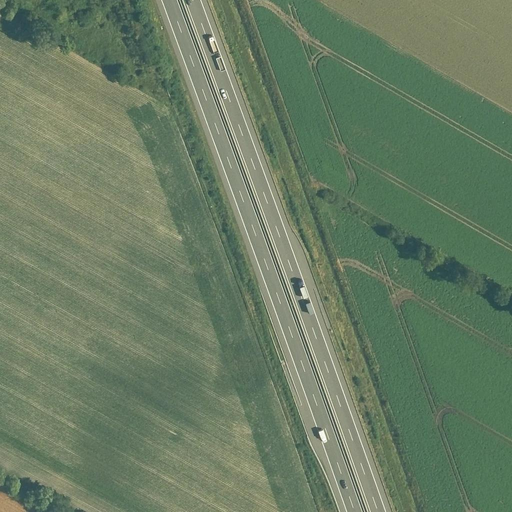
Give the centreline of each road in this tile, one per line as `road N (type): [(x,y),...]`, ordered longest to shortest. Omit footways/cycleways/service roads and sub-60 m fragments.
road 1 (motorway): [(168,0),(354,511)]
road 2 (motorway): [(378,511),(193,0)]
